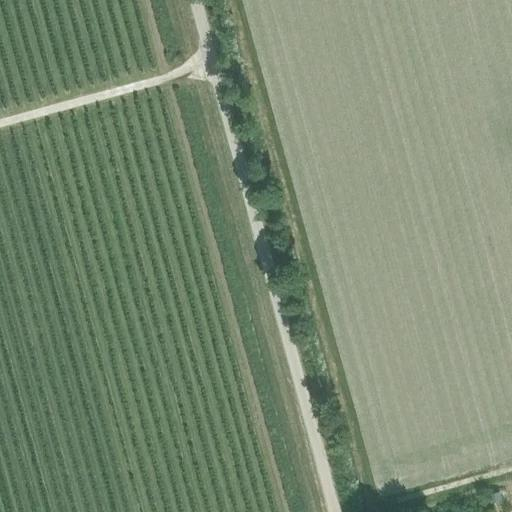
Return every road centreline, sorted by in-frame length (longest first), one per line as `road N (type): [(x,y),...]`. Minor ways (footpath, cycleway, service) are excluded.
road 1 (unclassified): [(333,511),(193,0)]
road 2 (unknown): [(0,125),(211,67)]
